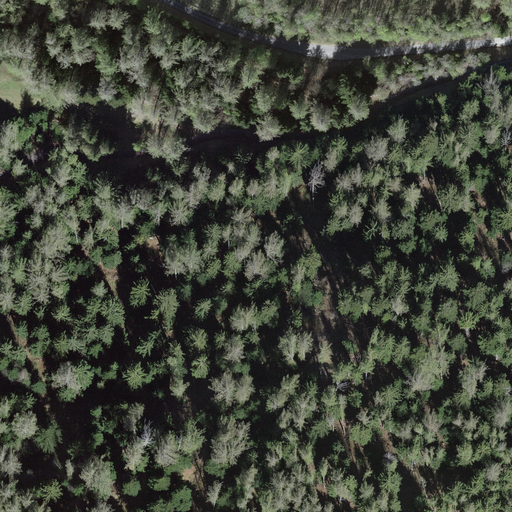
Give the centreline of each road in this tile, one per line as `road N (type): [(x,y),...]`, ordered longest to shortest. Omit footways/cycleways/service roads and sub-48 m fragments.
road 1 (track): [(356,113),(201,133),(0,175)]
road 2 (unclassified): [(167,0),(259,41),(342,51),(511,41)]
road 3 (track): [(201,133),(7,89)]
road 4 (track): [(511,63),(356,113)]
